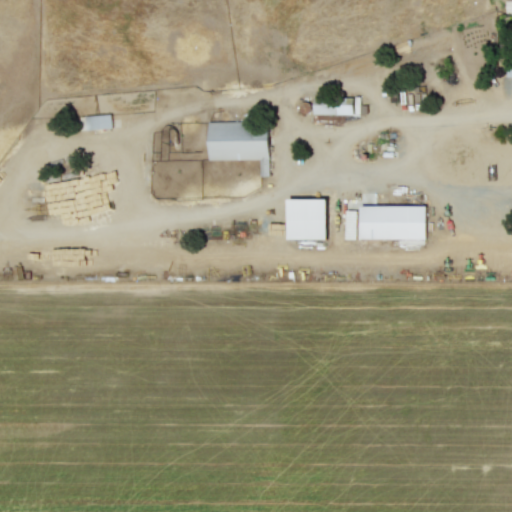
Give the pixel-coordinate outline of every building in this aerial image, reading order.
[(359,113),(359,96),(312,97),(312,113),(359,113)] [(80,129),(111,128),(111,114),(80,115),(80,129)] [(208,159),(259,159),(260,175),(268,175),(268,121),(208,122),(208,159)] [(326,238),(326,198),(287,198),(288,238),(326,238)] [(425,238),(425,205),(360,205),(360,238),(425,238)]
